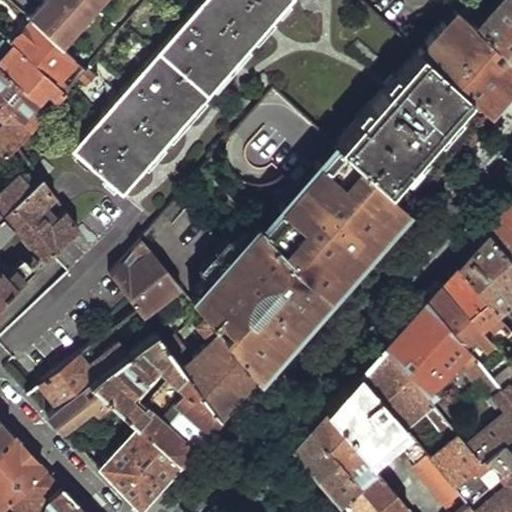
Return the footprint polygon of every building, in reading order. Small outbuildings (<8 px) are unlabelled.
[(39,0),(26,15),(34,22),(60,45),(100,0),(39,0)] [(198,0),(68,144),(119,189),(145,161),(178,123),(231,64),(265,26),(288,0),(198,0)] [(460,12),(511,59),(511,0),(498,0),(485,14),(476,5),(469,13),(464,8),(460,12)] [(416,51),(486,113),(500,98),(511,83),(511,59),(460,12),(454,7),(446,16),(416,51)] [(15,45),(54,80),(74,58),(60,45),(34,22),(14,44),(15,45)] [(0,62),(0,66),(42,103),(45,99),(41,95),(46,89),(57,99),(65,90),(62,87),(54,80),(15,45),(0,62)] [(339,146),(404,206),(421,186),(440,165),(421,149),(440,127),(459,143),(486,113),(416,51),(389,81),(336,143),(339,146)] [(0,100),(30,128),(39,120),(28,110),(33,103),(38,108),(42,103),(0,66),(0,100)] [(0,148),(4,152),(30,128),(0,100),(0,106),(0,107),(0,117),(6,123),(0,129),(0,148)] [(440,127),(421,149),(440,165),(445,159),(459,143),(440,127)] [(282,197),(257,224),(264,232),(327,159),(339,146),(336,143),(332,139),(320,153),(312,162),(315,164),(284,199),(282,197)] [(327,159),(264,232),(326,294),(344,273),(371,243),(365,237),(386,211),(392,202),(400,210),(404,206),(339,146),(327,159)] [(0,212),(1,212),(32,180),(22,169),(0,189),(0,212)] [(12,223),(43,257),(49,251),(77,223),(65,207),(54,218),(40,205),(54,192),(40,173),(32,180),(1,212),(12,223)] [(485,229),(511,261),(511,198),(499,213),(485,229)] [(365,237),(371,243),(379,234),(394,218),(400,210),(392,202),(386,211),(365,237)] [(0,235),(12,223),(1,212),(0,212),(0,235)] [(195,287),(188,295),(253,376),(262,367),(268,359),(251,344),(258,336),(279,313),(296,328),(305,318),(298,312),(306,302),(313,308),(326,294),(264,232),(257,224),(253,220),(247,228),(201,281),(195,287)] [(195,276),(190,282),(195,287),(201,281),(247,228),(241,223),(230,236),(223,231),(211,244),(218,250),(214,255),(207,249),(195,263),(202,269),(195,276)] [(455,262),(496,312),(511,299),(511,261),(485,229),(469,247),(455,262)] [(108,266),(138,307),(140,309),(178,281),(139,233),(131,242),(141,256),(124,268),(117,257),(108,266)] [(124,268),(141,256),(131,242),(117,257),(124,268)] [(0,298),(31,268),(22,258),(5,274),(0,268),(0,298)] [(440,279),(476,323),(480,319),(488,328),(495,323),(509,341),(511,338),(511,331),(496,312),(455,262),(448,270),(440,279)] [(425,297),(460,339),(468,331),(478,343),(483,341),(487,337),(476,323),(440,279),(428,293),(425,297)] [(215,414),(217,417),(233,400),(253,376),(188,295),(184,290),(173,299),(206,339),(191,356),(175,334),(164,343),(215,414)] [(383,345),(421,391),(432,381),(440,373),(456,352),(466,364),(470,362),(476,369),(481,363),(460,339),(425,297),(403,322),(383,345)] [(306,302),(298,312),(305,318),(309,313),(313,308),(306,302)] [(251,344),(268,359),(274,352),(282,344),(274,336),(279,331),(287,338),(296,328),(279,313),(258,336),(251,344)] [(274,336),(282,344),(287,338),(279,331),(274,336)] [(164,343),(156,332),(128,352),(88,381),(110,400),(133,421),(178,461),(196,442),(217,417),(215,414),(164,343)] [(36,381),(54,406),(88,381),(128,352),(119,339),(88,363),(83,355),(87,352),(84,347),(36,381)] [(486,345),(491,351),(496,347),(491,341),(486,345)] [(358,372),(400,421),(419,405),(438,429),(446,422),(429,401),(421,391),(383,345),(364,365),(358,372)] [(466,364),(497,403),(500,401),(507,395),(497,383),(481,363),(476,369),(470,362),(466,364)] [(325,409),(366,455),(368,458),(405,427),(400,421),(358,372),(340,392),(325,409)] [(507,395),(511,400),(511,388),(503,378),(497,383),(507,395)] [(54,420),(61,428),(72,419),(89,406),(95,412),(110,400),(88,381),(54,406),(46,412),(54,420)] [(421,391),(429,401),(441,391),(432,381),(421,391)] [(459,439),(478,461),(485,456),(511,434),(511,400),(507,395),(500,401),(508,413),(472,442),(466,433),(459,439)] [(308,427),(345,468),(358,458),(361,460),(366,455),(325,409),(316,419),(308,427)] [(61,428),(66,433),(77,424),(72,419),(61,428)] [(0,443),(12,432),(0,420),(0,443)] [(96,465),(137,508),(155,487),(178,461),(133,421),(96,465)] [(299,438),(291,447),(339,504),(360,484),(345,468),(308,427),(299,438)] [(0,503),(6,498),(41,464),(28,450),(12,432),(0,443),(0,503)] [(429,455),(452,482),(478,461),(459,439),(455,433),(429,455)] [(511,480),(509,483),(511,487),(511,434),(485,456),(500,474),(511,465),(511,480)] [(361,460),(367,467),(372,463),(368,458),(366,455),(361,460)] [(412,469),(448,511),(453,511),(458,508),(467,500),(452,482),(429,455),(412,469)] [(452,482),(467,500),(500,474),(485,456),(478,461),(452,482)] [(345,468),(360,484),(372,474),(367,467),(361,460),(358,458),(345,468)] [(360,484),(384,511),(399,511),(408,505),(372,463),(367,467),(372,474),(360,484)] [(6,498),(19,511),(29,511),(42,500),(60,483),(49,471),(41,464),(6,498)] [(88,511),(60,483),(42,500),(53,511),(88,511)] [(476,510),(477,511),(511,511),(511,487),(509,483),(481,506),(477,501),(472,506),(476,510)] [(384,511),(360,484),(339,504),(340,505),(344,501),(353,511),(384,511)] [(458,508),(460,511),(464,511),(472,506),(467,500),(458,508)]
